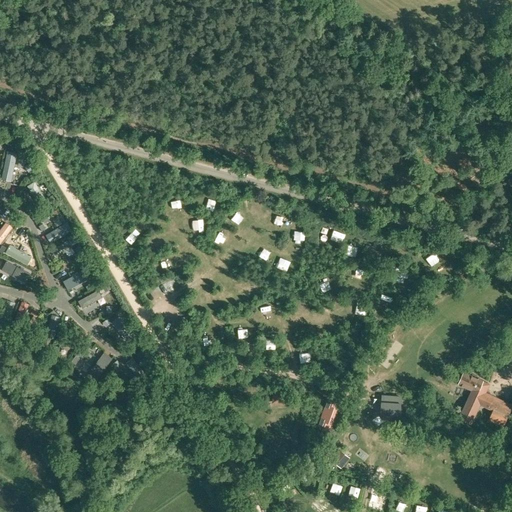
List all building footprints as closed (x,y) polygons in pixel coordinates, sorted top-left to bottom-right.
[(17,153),(8,151),(3,178),(12,180),(17,153)] [(47,201),(34,181),(27,185),(40,206),(47,201)] [(64,229),(49,218),(44,225),(60,236),(64,229)] [(0,242),(11,228),(6,223),(0,230),(0,242)] [(72,247),(67,240),(51,252),(57,259),(72,247)] [(32,256),(10,244),(5,253),(27,265),(32,256)] [(102,298),(98,290),(77,300),(81,308),(102,298)] [(14,303),(6,300),(0,317),(0,321),(7,324),(14,303)] [(38,316),(31,313),(23,334),(30,337),(38,316)] [(60,317),(52,315),(46,336),(54,338),(60,317)] [(134,335),(119,316),(111,322),(126,341),(134,335)] [(106,365),(104,355),(81,358),(83,368),(106,365)] [(137,362),(131,356),(119,370),(125,376),(137,362)] [(503,426),(508,415),(503,412),(508,403),(485,393),(489,384),(482,381),(483,381),(465,373),(460,384),(473,390),(459,418),(471,423),(480,404),(493,410),(489,419),(503,426)] [(397,412),(397,394),(378,393),(378,412),(397,412)] [(337,402),(328,399),(318,425),(327,428),(337,402)] [(349,451),(340,462),(345,466),(354,455),(349,451)]
